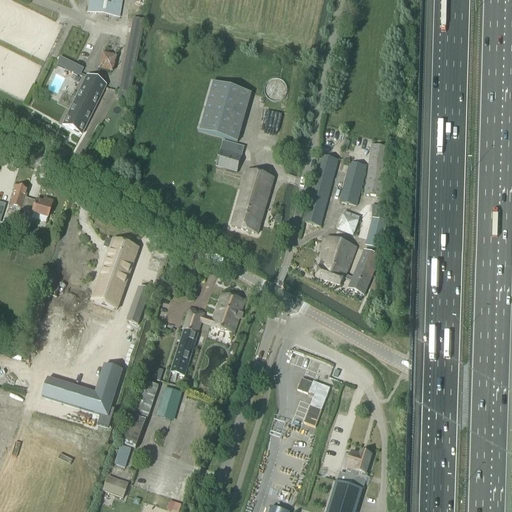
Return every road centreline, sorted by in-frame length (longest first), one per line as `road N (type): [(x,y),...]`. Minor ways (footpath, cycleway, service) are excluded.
road 1 (motorway): [(486,511),(501,0)]
road 2 (motorway): [(452,0),(440,511)]
road 3 (tertiary): [(273,291),(0,137)]
road 4 (unclassified): [(273,291),(296,219),(340,0)]
road 5 (tertiary): [(511,424),(280,295)]
road 6 (unclassified): [(212,511),(280,295)]
road 7 (track): [(65,176),(111,90),(127,0)]
